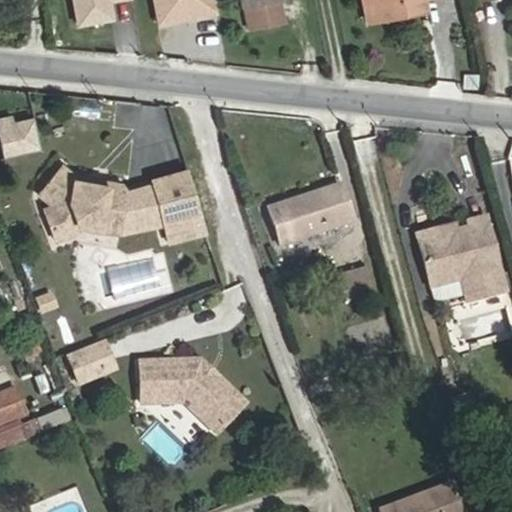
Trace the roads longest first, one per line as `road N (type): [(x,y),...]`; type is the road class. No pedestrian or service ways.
road 1 (residential): [(344,511),(247,264),(199,111),(201,86)]
road 2 (residential): [(201,86),(511,120)]
road 3 (residential): [(0,64),(201,86)]
